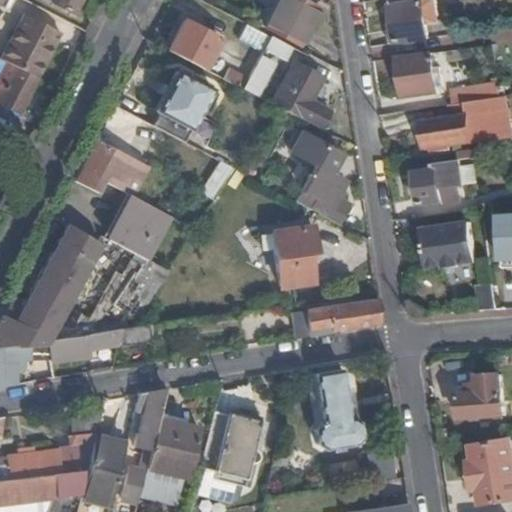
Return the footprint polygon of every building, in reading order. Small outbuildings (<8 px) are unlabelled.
[(10,0),(0,0),(0,5),(6,8),(10,0)] [(73,12),(79,0),(50,0),(50,1),(73,12)] [(300,40),(314,12),(290,0),(277,0),(266,22),(300,40)] [(388,8),(394,44),(429,39),(426,23),(437,21),(434,1),(388,8)] [(37,78),(38,79),(62,33),(25,15),(2,60),(37,78)] [(181,20),(166,51),(204,71),(220,39),(181,20)] [(271,33),(247,21),(239,37),(263,49),(263,47),(271,33)] [(271,33),(263,47),(283,57),(290,43),(271,33)] [(432,52),(396,57),(402,97),(437,92),(432,52)] [(242,90),(255,97),(272,64),(259,57),(248,78),(242,90)] [(0,101),(20,111),(37,78),(2,60),(0,59),(0,101)] [(289,115),(321,131),(332,110),(310,97),(321,77),(293,62),(272,106),(289,115)] [(175,70),(154,109),(159,112),(151,126),(183,143),(211,89),(175,70)] [(231,70),(225,81),(242,90),(248,78),(231,70)] [(472,88),(473,101),(500,97),(499,85),(472,88)] [(470,142),(470,137),(467,117),(485,114),(507,111),(505,97),(500,97),(473,101),(446,105),(449,120),(423,124),(426,148),(470,142)] [(488,134),(485,114),(467,117),(470,137),(488,134)] [(294,202),(337,225),(348,204),(334,195),(343,178),(328,168),(336,153),(301,132),(291,150),(314,164),(294,202)] [(111,144),(97,136),(72,183),(95,194),(102,183),(128,196),(130,197),(145,168),(108,150),(111,144)] [(162,170),(111,144),(108,150),(145,168),(130,197),(144,204),(162,170)] [(460,159),(437,163),(439,170),(414,173),(419,205),(458,200),(457,188),(464,186),(460,159)] [(234,170),(217,161),(200,193),(213,200),(234,170)] [(144,258),(167,216),(144,204),(130,197),(128,196),(106,239),(144,258)] [(511,259),(511,216),(500,216),(500,260),(511,259)] [(468,220),(421,228),(426,265),(475,258),(468,220)] [(20,312),(14,324),(46,341),(50,341),(102,243),(96,240),(66,225),(20,312)] [(270,232),(272,247),(277,285),(308,280),(305,253),(311,252),(308,227),(270,232)] [(272,247),(270,232),(258,234),(260,248),(272,247)] [(478,288),(480,315),(496,314),(493,286),(478,288)] [(377,297),(302,307),(307,337),(382,325),(377,297)] [(20,312),(7,305),(0,318),(14,324),(20,312)] [(302,307),(293,309),(297,339),(307,337),(302,307)] [(0,318),(0,349),(11,348),(25,347),(46,345),(46,341),(14,324),(0,318)] [(150,329),(122,333),(118,348),(153,342),(150,329)] [(122,333),(46,345),(52,365),(89,361),(87,352),(118,348),(122,333)] [(46,345),(25,347),(29,372),(53,369),(52,365),(46,345)] [(11,348),(0,349),(0,388),(16,386),(11,348)] [(325,453),(357,448),(361,442),(359,427),(349,422),(342,373),(315,376),(322,426),(314,436),(315,447),(325,453)] [(462,421),(506,418),(503,377),(479,379),(480,387),(469,388),(470,398),(461,400),(462,421)] [(156,421),(164,391),(136,396),(132,413),(140,415),(135,432),(130,448),(140,451),(149,452),(156,421)] [(140,415),(132,413),(127,431),(135,432),(140,415)] [(230,417),(214,413),(200,468),(249,479),(261,423),(231,414),(230,417)] [(0,438),(3,417),(0,417),(0,481),(86,472),(94,439),(99,420),(72,423),(75,438),(72,438),(72,449),(60,450),(60,452),(34,455),(18,456),(0,459),(0,438)] [(198,432),(156,421),(149,452),(144,472),(137,499),(175,508),(181,481),(185,482),(198,432)] [(108,510),(124,447),(94,439),(86,472),(80,496),(79,503),(108,510)] [(481,507),(511,502),(511,442),(471,448),(473,465),(470,465),(474,492),(479,492),(481,507)] [(17,450),(18,456),(34,455),(33,448),(17,450)] [(119,500),(136,505),(137,499),(144,472),(149,452),(140,451),(136,469),(128,466),(119,500)] [(374,485),(399,481),(394,453),(370,457),(374,485)] [(200,468),(199,475),(247,486),(249,479),(200,468)] [(86,472),(0,481),(0,505),(48,500),(80,496),(86,472)] [(76,511),(78,508),(48,500),(45,511),(76,511)]
